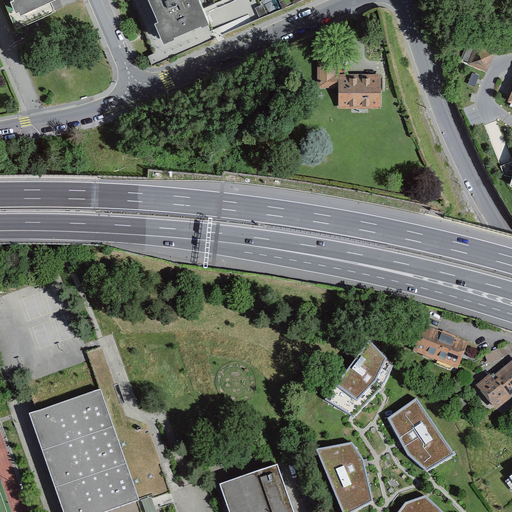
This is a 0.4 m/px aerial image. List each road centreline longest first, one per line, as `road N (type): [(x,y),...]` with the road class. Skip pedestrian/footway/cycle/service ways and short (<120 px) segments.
road 1 (motorway): [(0,230),(244,252),(511,314)]
road 2 (motorway): [(511,261),(316,217),(134,197),(0,194)]
road 3 (motorway): [(0,226),(221,234),(358,254),(511,291)]
road 4 (residential): [(361,0),(87,113),(0,130)]
road 5 (residential): [(511,242),(453,137),(404,0)]
